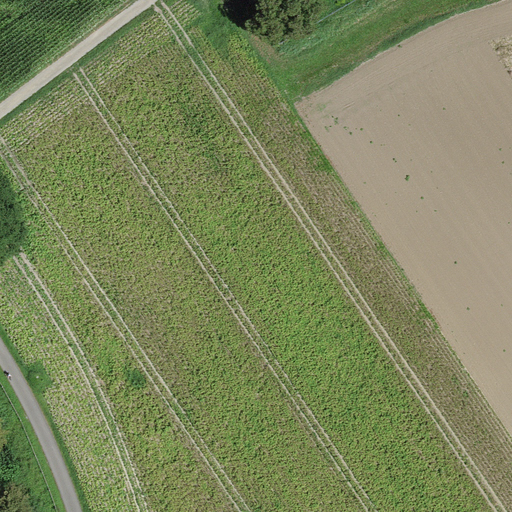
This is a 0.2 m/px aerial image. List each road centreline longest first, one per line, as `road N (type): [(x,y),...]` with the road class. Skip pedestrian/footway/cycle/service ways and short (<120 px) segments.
road 1 (track): [(0,110),(152,0)]
road 2 (track): [(73,511),(0,351)]
